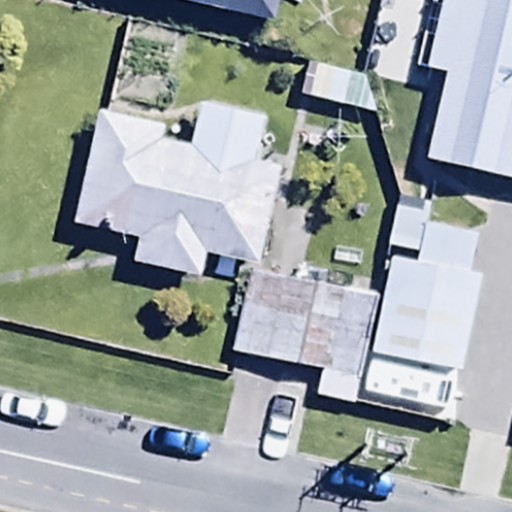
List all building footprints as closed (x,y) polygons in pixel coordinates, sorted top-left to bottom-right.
[(175,0),(264,20),(268,0),(175,0)] [(511,0),(437,0),(424,68),(441,71),(423,157),(511,175),(511,0)] [(372,84),(303,64),(294,94),(363,114),(372,84)] [(157,118),(93,103),(67,222),(133,236),(128,259),(197,274),(201,254),(255,266),(276,168),(256,163),(266,116),(195,100),(185,143),(153,136),(157,118)] [(413,263),(384,258),(368,352),(464,368),(479,273),(469,271),(476,233),(427,225),(430,201),(392,195),(383,249),(414,254),(413,263)] [(348,402),(369,296),(241,272),(225,354),(316,372),(311,395),(348,402)]
